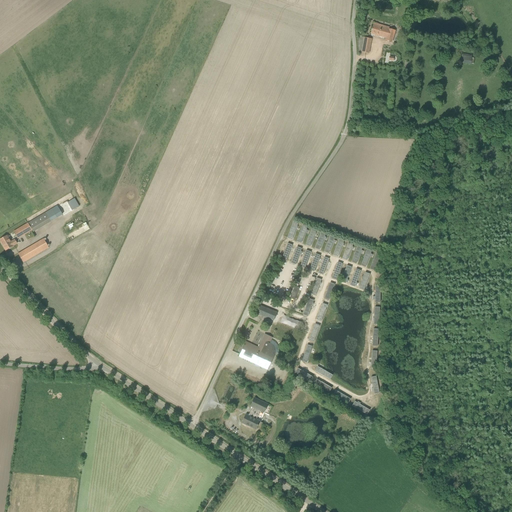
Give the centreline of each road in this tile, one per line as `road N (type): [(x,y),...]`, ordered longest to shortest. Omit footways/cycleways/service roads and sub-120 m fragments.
road 1 (unclassified): [(192,426),(282,230),(346,131),(355,0)]
road 2 (track): [(346,131),(435,133),(511,108)]
road 3 (unclassified): [(321,511),(192,426)]
road 4 (unclassified): [(97,363),(0,265)]
